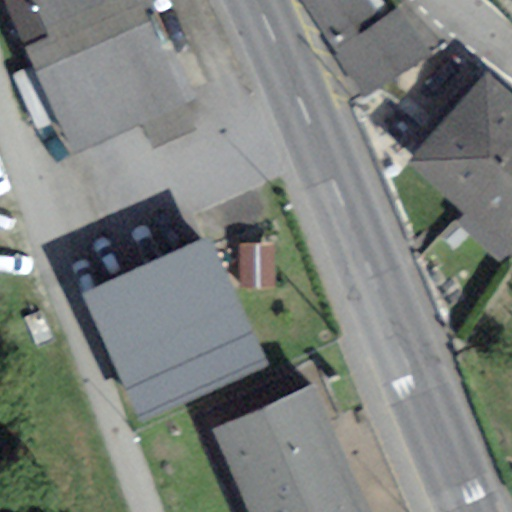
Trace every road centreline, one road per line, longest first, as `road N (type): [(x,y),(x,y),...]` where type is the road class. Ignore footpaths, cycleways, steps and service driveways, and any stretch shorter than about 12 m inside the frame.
road 1 (secondary): [(250,0),(465,511)]
road 2 (residential): [(148,511),(0,101)]
